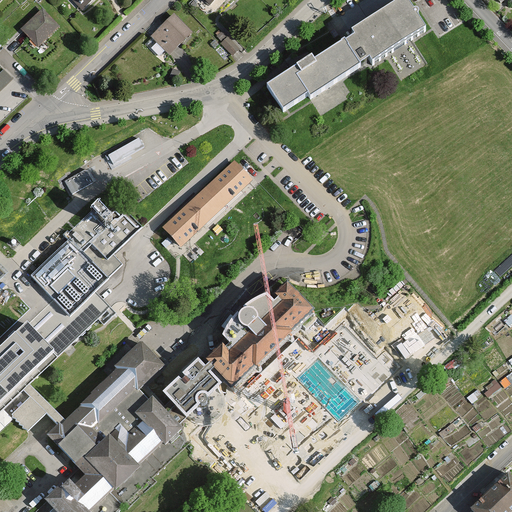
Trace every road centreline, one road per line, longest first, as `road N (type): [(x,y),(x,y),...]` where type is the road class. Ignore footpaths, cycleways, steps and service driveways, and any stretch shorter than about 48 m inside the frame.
road 1 (residential): [(278,511),(511,292)]
road 2 (residential): [(321,0),(210,92),(94,114),(47,108)]
road 3 (residential): [(47,108),(161,0)]
